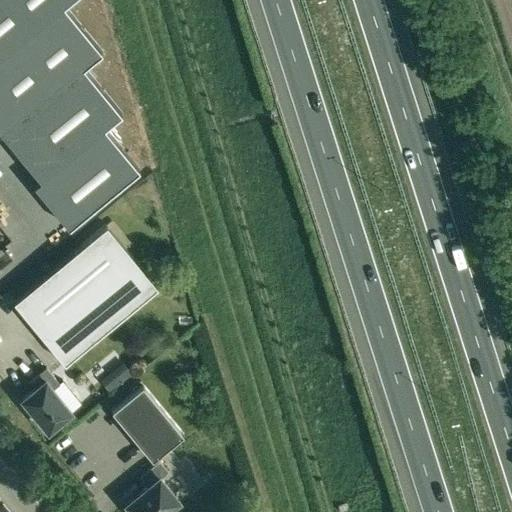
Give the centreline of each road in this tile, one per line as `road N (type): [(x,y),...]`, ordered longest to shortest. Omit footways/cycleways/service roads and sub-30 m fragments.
road 1 (motorway): [(275,0),(438,511)]
road 2 (motorway): [(511,454),(367,0)]
